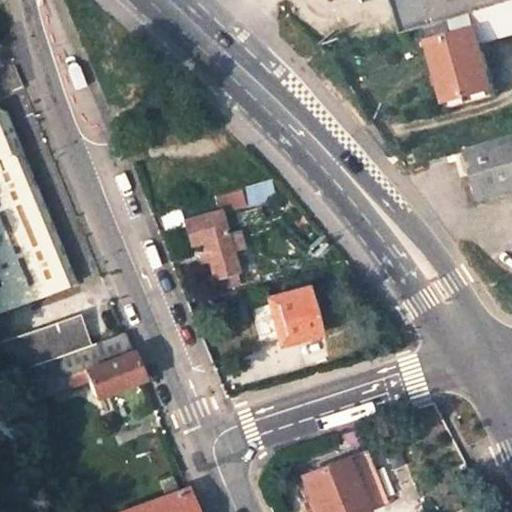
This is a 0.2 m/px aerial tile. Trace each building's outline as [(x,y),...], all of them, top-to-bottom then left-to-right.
[(383,0),(392,35),(414,29),(467,12),(508,0),(383,0)] [(511,0),(508,0),(467,12),(476,45),(511,33),(511,0)] [(490,91),(476,45),(467,12),(414,29),(418,46),(427,44),(443,105),(490,91)] [(0,309),(79,276),(5,105),(0,108),(0,280),(1,283),(0,283),(0,309)] [(469,199),(511,187),(511,138),(458,153),(465,182),(469,199)] [(212,213),(175,222),(182,245),(196,241),(206,278),(230,271),(225,252),(238,249),(233,231),(220,234),(215,215),(240,208),(234,189),(207,196),(212,213)] [(319,329),(305,282),(261,294),(275,342),(319,329)] [(56,363),(96,346),(83,316),(0,349),(0,372),(4,383),(56,363)] [(96,346),(56,363),(66,388),(87,380),(95,397),(142,379),(132,354),(124,335),(96,346)] [(365,449),(301,473),(315,511),(361,511),(386,503),(365,449)] [(176,487),(172,476),(160,481),(164,491),(176,487)] [(122,511),(196,511),(187,488),(122,511)]
